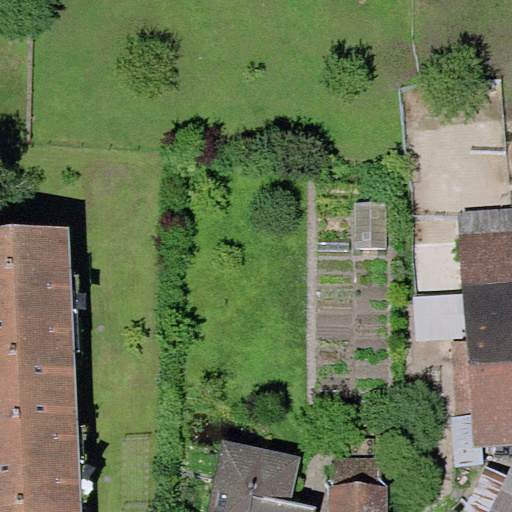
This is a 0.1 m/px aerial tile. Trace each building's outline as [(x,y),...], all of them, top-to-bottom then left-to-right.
[(387,208),(358,207),(358,251),(387,251),(387,208)] [(90,511),(83,255),(0,256),(0,511),(90,511)] [(511,285),(467,290),(479,453),(511,451),(511,285)] [(304,465),(228,452),(211,511),(300,511),(298,511),(304,465)] [(511,511),(511,486),(496,511),(511,511)] [(392,511),(392,496),(332,494),(331,511),(392,511)]
